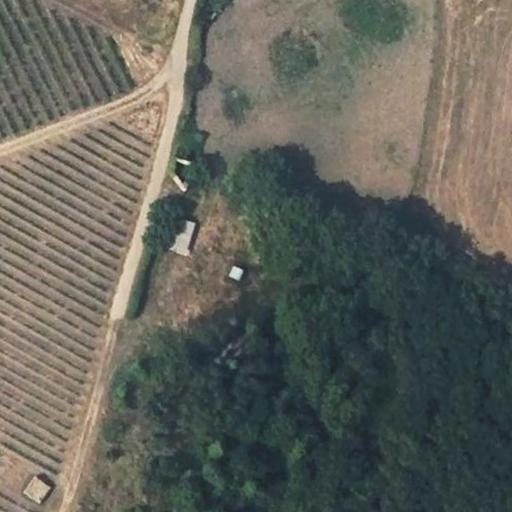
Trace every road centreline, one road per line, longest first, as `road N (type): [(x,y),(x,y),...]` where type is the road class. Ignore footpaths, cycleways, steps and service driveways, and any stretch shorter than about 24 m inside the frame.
road 1 (track): [(63,511),(171,122),(189,0)]
road 2 (track): [(179,68),(132,100),(0,149)]
